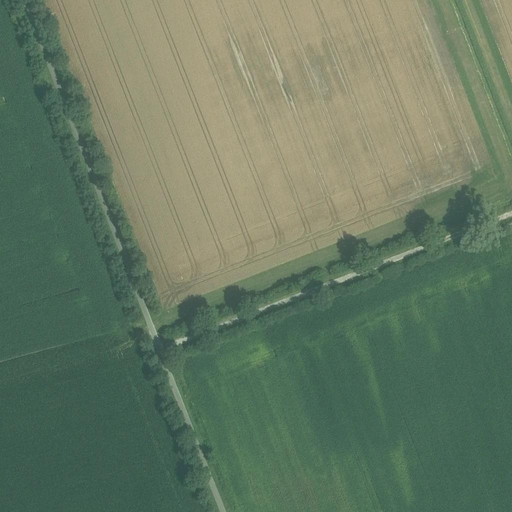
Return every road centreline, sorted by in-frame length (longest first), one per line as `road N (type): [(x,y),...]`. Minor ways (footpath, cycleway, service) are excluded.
road 1 (unclassified): [(227,511),(26,0)]
road 2 (track): [(164,347),(511,213)]
